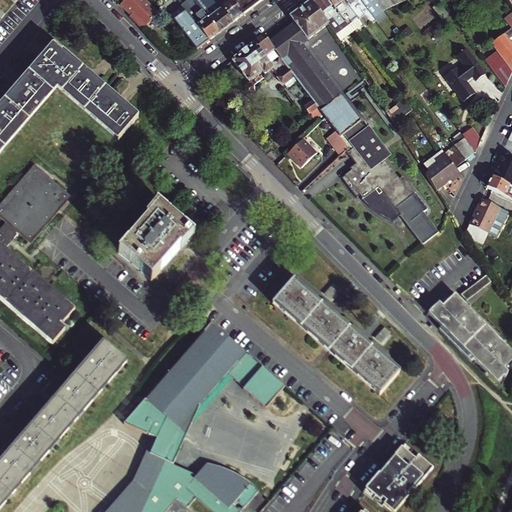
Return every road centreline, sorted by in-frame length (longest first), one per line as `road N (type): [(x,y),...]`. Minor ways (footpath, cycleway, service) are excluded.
road 1 (residential): [(189,274),(383,440)]
road 2 (residential): [(448,364),(269,185)]
road 3 (residential): [(189,274),(149,318),(53,235)]
road 4 (residential): [(437,511),(470,426),(462,385),(448,364)]
road 5 (residential): [(286,0),(173,86)]
road 6 (residential): [(269,185),(173,86)]
